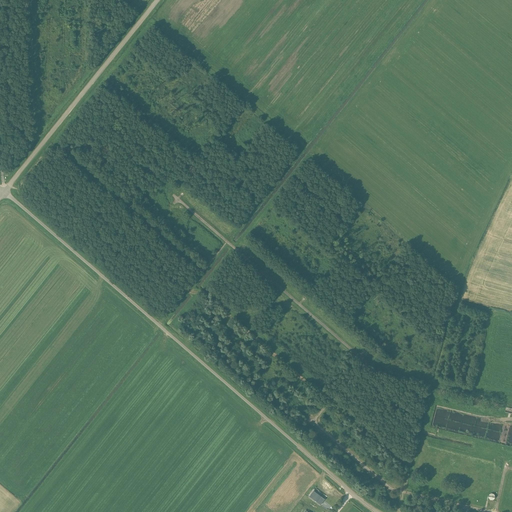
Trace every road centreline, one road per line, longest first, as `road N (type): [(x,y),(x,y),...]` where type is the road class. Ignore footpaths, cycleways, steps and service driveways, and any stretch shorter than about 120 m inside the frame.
road 1 (unclassified): [(376,511),(6,190)]
road 2 (unclassified): [(6,190),(158,0)]
